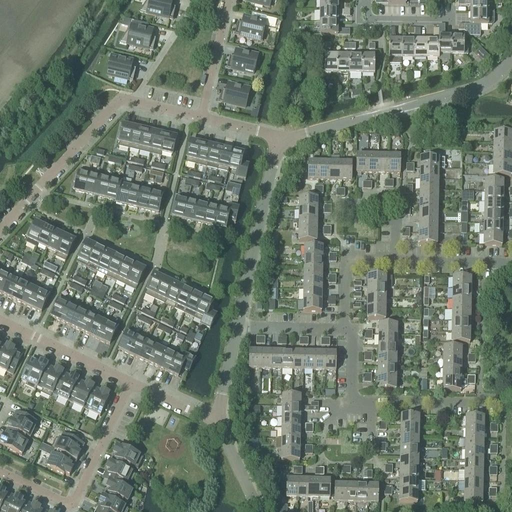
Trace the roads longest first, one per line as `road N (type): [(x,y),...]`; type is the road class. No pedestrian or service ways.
road 1 (residential): [(511,53),(487,85),(279,138)]
road 2 (residential): [(345,327),(348,255),(511,262)]
road 3 (residential): [(131,379),(69,506),(0,473)]
road 4 (residential): [(492,401),(352,399),(345,327)]
road 5 (residential): [(279,138),(237,323)]
road 6 (residential): [(0,228),(120,98),(132,101)]
road 7 (residential): [(131,379),(0,319)]
road 8 (residential): [(199,0),(132,101)]
road 9 (residential): [(200,117),(229,0)]
